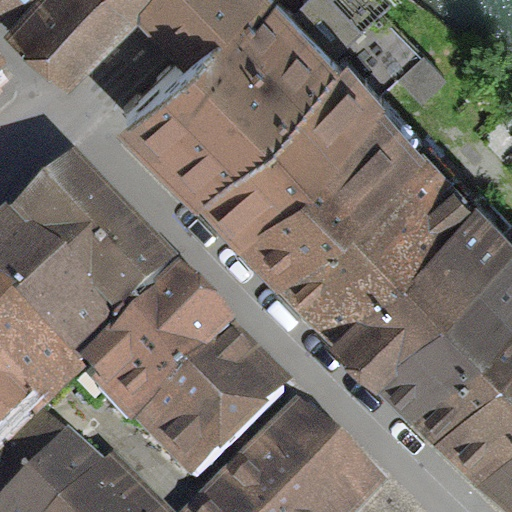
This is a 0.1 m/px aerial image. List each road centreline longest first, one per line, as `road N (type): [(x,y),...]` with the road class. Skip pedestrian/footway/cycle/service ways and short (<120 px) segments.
road 1 (residential): [(469,511),(277,331),(68,108)]
road 2 (residential): [(185,0),(68,108)]
